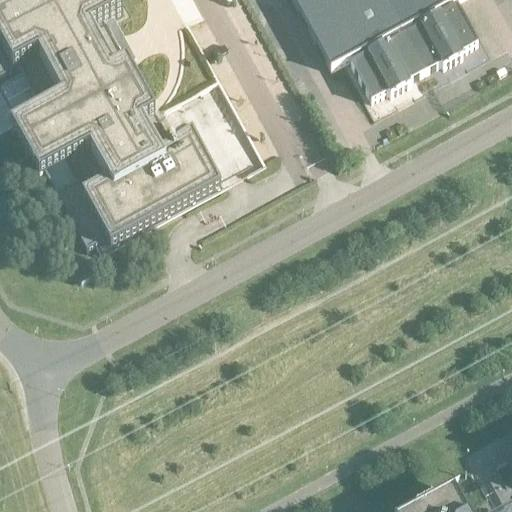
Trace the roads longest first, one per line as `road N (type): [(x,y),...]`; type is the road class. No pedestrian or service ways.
road 1 (tertiary): [(34,373),(102,347),(511,122)]
road 2 (unclassified): [(65,511),(46,455),(34,373)]
